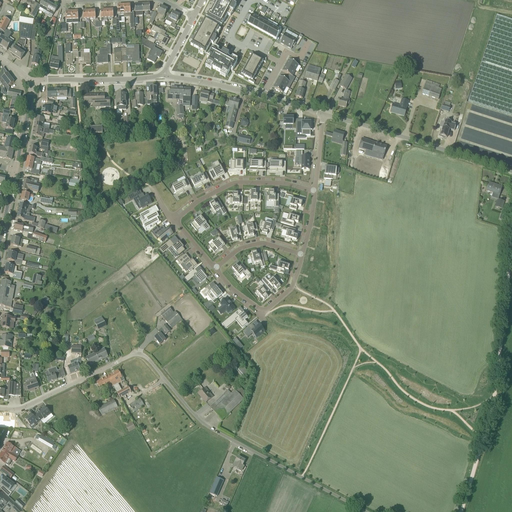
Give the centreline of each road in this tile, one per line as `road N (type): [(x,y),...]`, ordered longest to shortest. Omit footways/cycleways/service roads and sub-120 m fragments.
road 1 (unclassified): [(366,511),(202,423),(142,355),(25,406),(0,408)]
road 2 (track): [(511,257),(495,386),(459,511)]
road 3 (unclassified): [(511,170),(321,113)]
road 4 (residential): [(175,220),(237,182),(315,190)]
road 5 (residential): [(302,254),(291,288),(262,313),(214,268)]
road 6 (residential): [(279,63),(229,38),(251,0),(286,16)]
road 7 (unclassified): [(160,78),(29,84)]
